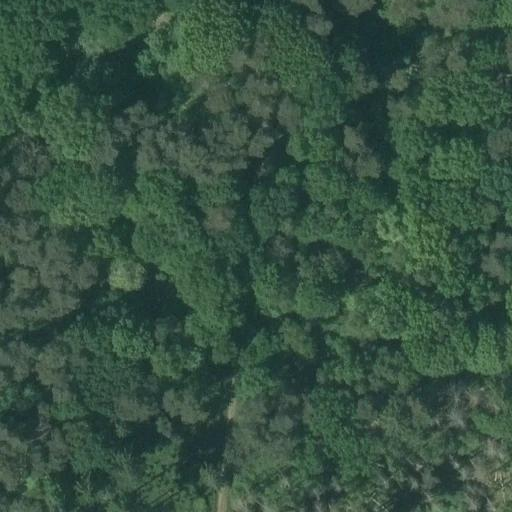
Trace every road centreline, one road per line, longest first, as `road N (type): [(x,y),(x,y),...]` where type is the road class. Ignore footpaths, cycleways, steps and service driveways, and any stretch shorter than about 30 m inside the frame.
road 1 (track): [(285,0),(223,511)]
road 2 (track): [(0,63),(159,0)]
